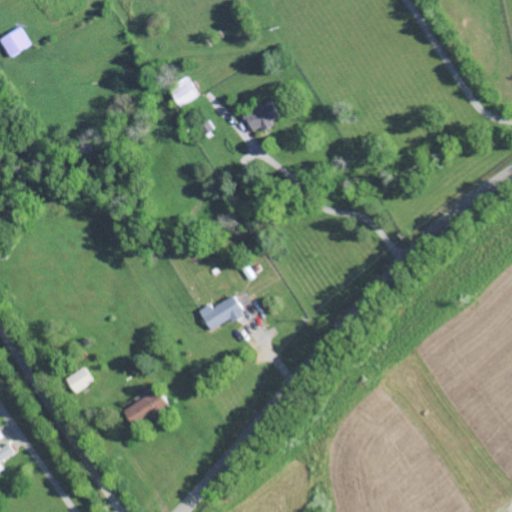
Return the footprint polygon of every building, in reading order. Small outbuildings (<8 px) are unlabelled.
[(34,44),(23,26),(2,39),(13,57),(34,44)] [(181,107),(200,96),(188,77),(170,88),(181,107)] [(281,120),(273,102),(245,114),(253,132),(281,120)] [(246,313),(237,294),(213,306),(212,304),(201,308),(211,330),(246,313)] [(76,392),(94,380),(84,366),(67,378),(76,392)] [(125,408),(135,427),(171,408),(160,389),(125,408)] [(0,469),(4,467),(0,461),(14,452),(9,443),(0,448),(0,469)]
